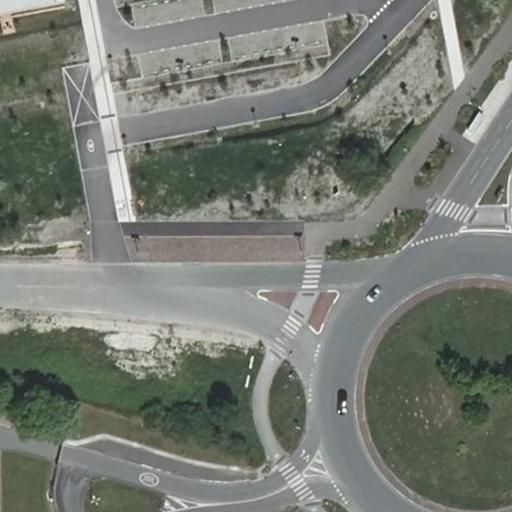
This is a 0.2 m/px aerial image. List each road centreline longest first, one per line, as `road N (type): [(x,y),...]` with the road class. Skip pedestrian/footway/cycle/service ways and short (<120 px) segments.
road 1 (secondary): [(421,263),(363,308),(337,360),(339,439),(382,505)]
road 2 (secondary): [(511,123),(421,263)]
